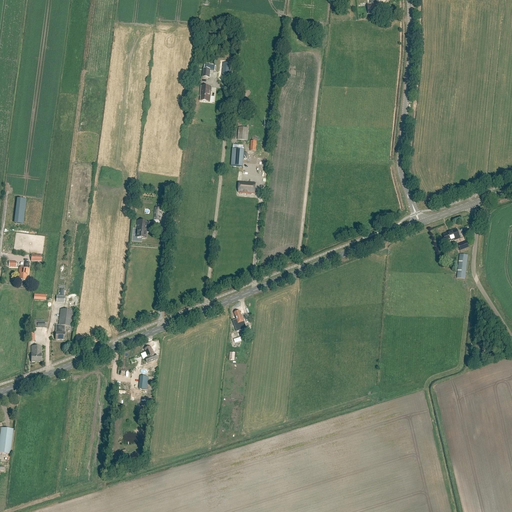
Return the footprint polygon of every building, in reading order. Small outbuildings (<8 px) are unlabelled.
[(379,2),(378,0),(370,0),(371,5),(368,5),(368,14),(373,14),(373,13),(381,12),(380,4),(377,4),(376,3),(379,2)] [(224,64),(222,76),(229,76),(231,64),(224,64)] [(215,72),(215,66),(204,65),(204,69),(203,69),(202,78),(209,79),(210,71),(215,72)] [(210,97),(211,87),(201,86),(200,96),(201,96),(201,101),(209,102),(209,97),(210,97)] [(247,141),(248,129),(238,128),(237,140),(247,141)] [(244,150),(232,149),(231,166),(243,167),(244,150)] [(250,185),(240,184),(239,192),(240,192),(240,193),(243,194),(243,193),(248,193),(248,192),(250,193),(250,194),(254,194),(255,184),(250,183),(250,185)] [(23,225),(26,200),(19,199),(16,224),(23,225)] [(153,231),(154,224),(149,224),(149,222),(138,221),(137,229),(138,229),(137,238),(142,238),(142,239),(145,239),(146,239),(147,231),(153,231)] [(455,241),(460,239),(457,229),(451,231),(452,232),(443,235),(445,239),(444,239),(444,240),(444,241),(445,242),(446,242),(446,243),(452,241),(455,240),(455,241)] [(460,251),(469,248),(466,241),(458,245),(460,251)] [(465,279),(466,274),(468,256),(460,255),(457,278),(465,279)] [(28,277),(29,263),(25,262),(25,268),(19,267),(19,273),(20,273),(19,280),(26,281),(27,277),(28,277)] [(71,327),(73,311),(61,309),(59,325),(56,325),(56,332),(55,340),(65,340),(65,333),(65,326),(71,327)] [(237,320),(233,321),(237,332),(246,328),(244,322),(243,318),(242,318),(240,311),(234,313),(237,320)] [(41,354),(41,347),(31,346),(31,354),(31,362),(41,363),(41,354)] [(156,355),(155,355),(153,352),(151,347),(145,350),(148,358),(145,359),(147,363),(157,359),(156,355)] [(139,389),(147,390),(148,378),(140,377),(139,389)] [(0,428),(0,431),(1,432),(0,435),(0,453),(10,455),(13,430),(1,428),(0,428)]
